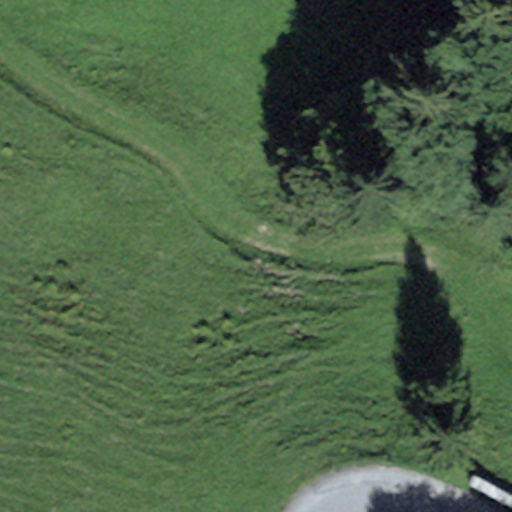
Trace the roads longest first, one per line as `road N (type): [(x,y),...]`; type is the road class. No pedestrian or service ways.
road 1 (track): [(0,46),(43,84),(159,143),(229,228),(266,242),(428,257),(511,336)]
road 2 (unclassified): [(452,511),(371,489),(343,494),(317,511)]
